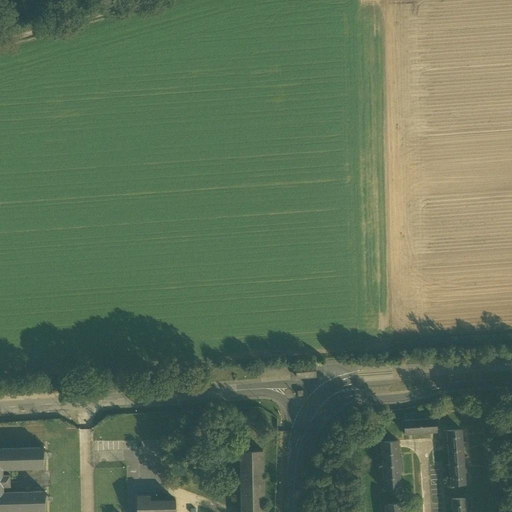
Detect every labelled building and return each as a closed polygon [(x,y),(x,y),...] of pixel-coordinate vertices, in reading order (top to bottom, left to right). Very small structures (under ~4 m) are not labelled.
[(388,366),(354,369),(356,395),(390,392),(388,366)] [(438,434),(437,419),(400,421),(400,436),(438,434)] [(466,486),(464,431),(442,432),(445,487),(466,486)] [(401,490),(398,442),(376,443),(379,491),(401,490)] [(0,511),(45,511),(45,492),(3,493),(3,486),(9,485),(9,475),(3,475),(2,468),(44,467),(43,448),(0,449),(0,511)] [(263,511),(263,450),(240,451),(241,511),(175,511),(175,500),(150,501),(150,496),(136,496),(136,511),(263,511)] [(469,511),(469,500),(447,501),(447,511),(469,511)]
